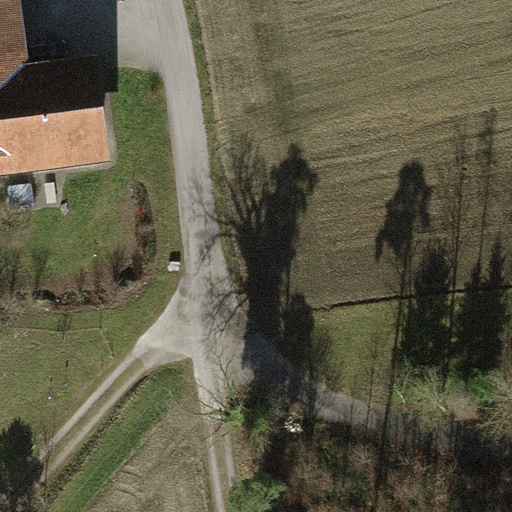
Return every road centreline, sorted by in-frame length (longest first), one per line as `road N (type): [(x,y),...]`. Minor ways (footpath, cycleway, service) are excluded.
road 1 (track): [(213,316),(263,374),(383,423),(511,443)]
road 2 (track): [(0,511),(208,267)]
road 3 (track): [(208,267),(161,0)]
road 4 (track): [(233,511),(213,316)]
